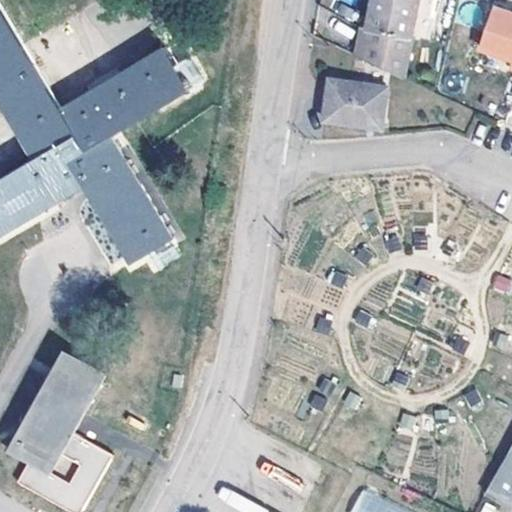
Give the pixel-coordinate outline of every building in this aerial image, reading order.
[(376,0),(371,28),(414,38),(422,0),(376,0)] [(511,9),(497,4),(483,47),(511,56),(511,9)] [(0,96),(39,162),(0,185),(0,239),(89,187),(134,265),(176,240),(115,138),(192,93),(168,51),(64,112),(0,5),(0,96)] [(359,51),(406,74),(414,38),(371,28),(363,26),(359,51)] [(337,77),(331,118),(389,127),(395,85),(337,77)] [(31,465),(19,485),(67,511),(85,511),(114,459),(74,437),(107,377),(66,354),(10,453),(31,465)] [(511,451),(487,496),(511,509),(511,451)]
